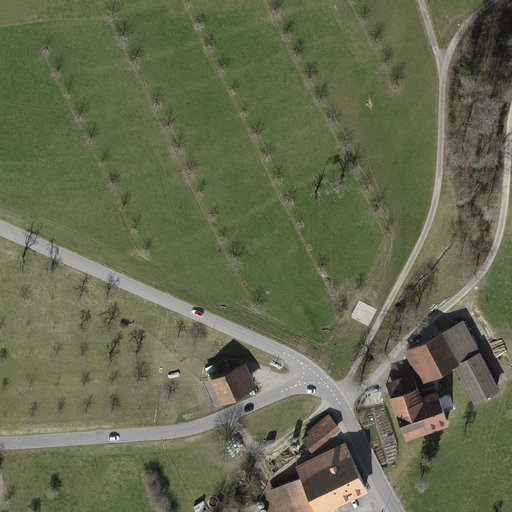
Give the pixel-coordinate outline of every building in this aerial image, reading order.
[(419,381),(453,363),(473,400),(498,387),(462,318),(402,349),(419,381)] [(205,380),(217,403),(257,384),(246,361),(205,380)] [(403,439),(447,423),(433,384),(417,389),(411,371),(382,381),(403,439)] [(309,432),(302,437),(313,450),(341,427),(329,412),(308,429),(309,432)] [(318,511),(319,511),(369,489),(346,439),(295,462),(301,474),(267,489),(277,511),(312,511),(317,510),(318,511)]
